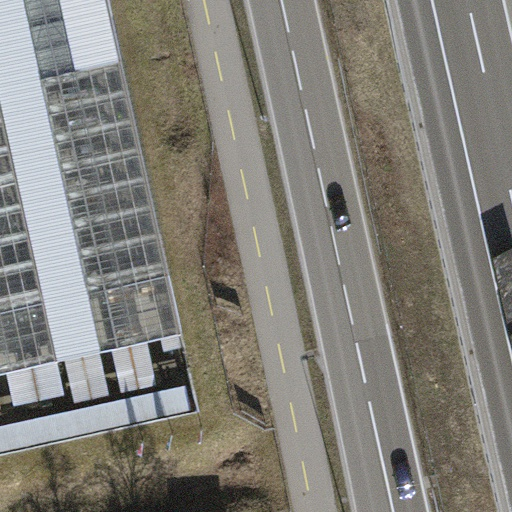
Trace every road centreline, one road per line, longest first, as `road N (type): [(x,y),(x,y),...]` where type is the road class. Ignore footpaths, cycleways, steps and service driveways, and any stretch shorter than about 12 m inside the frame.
road 1 (primary): [(283,0),(360,352)]
road 2 (motorway): [(451,0),(511,269)]
road 3 (motorway): [(360,352),(413,511)]
road 4 (primary): [(360,352),(377,511)]
